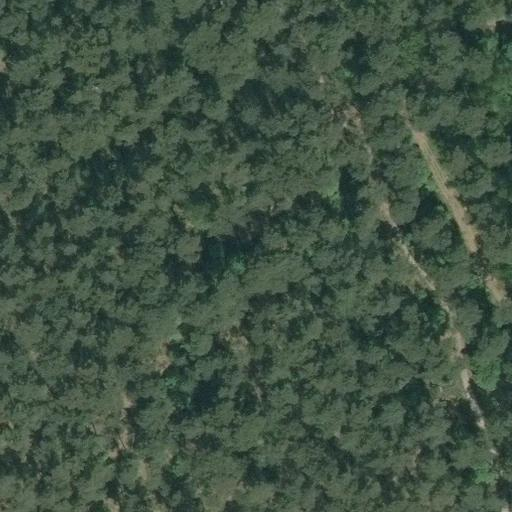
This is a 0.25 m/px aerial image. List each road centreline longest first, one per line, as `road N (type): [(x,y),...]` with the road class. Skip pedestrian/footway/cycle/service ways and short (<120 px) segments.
road 1 (unknown): [(275,0),(399,236),(511,501)]
road 2 (track): [(511,317),(352,0)]
